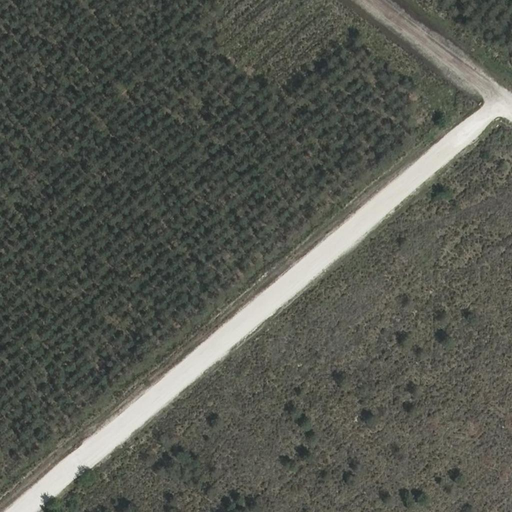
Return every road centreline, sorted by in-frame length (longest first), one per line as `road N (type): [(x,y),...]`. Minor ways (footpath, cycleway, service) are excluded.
road 1 (track): [(17,511),(500,101),(511,109)]
road 2 (track): [(500,101),(370,0)]
